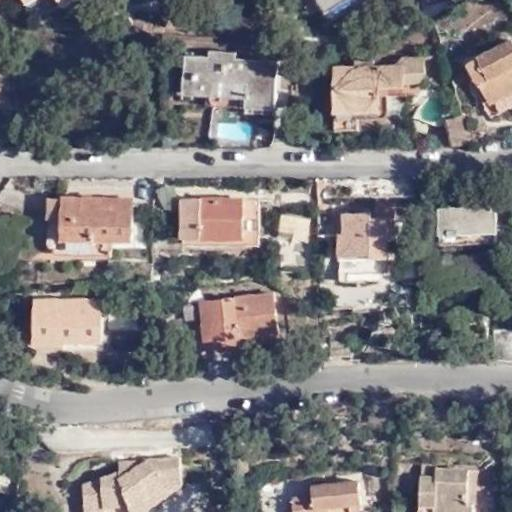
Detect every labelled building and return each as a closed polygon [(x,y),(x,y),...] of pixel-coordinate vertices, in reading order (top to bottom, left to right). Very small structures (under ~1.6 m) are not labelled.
[(326,0),(332,9),(348,0),(326,0)] [(511,41),(479,59),(489,80),(480,85),(490,104),(486,106),(491,117),(499,113),(493,102),(511,92),(511,41)] [(209,57),(185,56),(183,96),(223,98),(224,83),(247,85),(246,109),(275,111),(278,62),(236,59),(236,53),(210,51),(209,57)] [(404,58),(396,67),(334,68),(336,113),(359,113),(380,112),(379,88),(388,88),(403,87),(403,84),(418,84),(424,75),(423,58),(404,58)] [(489,80),(479,59),(469,64),(480,85),(489,80)] [(387,113),(388,88),(379,88),(380,112),(359,113),(359,120),(380,119),(385,117),(387,113)] [(511,92),(493,102),(499,113),(511,106),(511,92)] [(359,113),(336,113),(336,130),(359,130),(359,120),(359,113)] [(465,116),(446,121),(452,146),(473,145),(465,116)] [(243,198),(182,199),(183,240),(244,239),(243,198)] [(259,198),(243,198),(244,239),(259,239),(259,198)] [(61,255),(112,256),(112,241),(63,240),(64,199),(48,199),(48,242),(51,250),(61,255)] [(132,241),(132,200),(64,199),(63,240),(112,241),(132,241)] [(386,240),(395,240),(393,201),(374,202),(375,217),(371,217),(371,213),(343,214),(344,234),(339,234),(340,261),(387,258),(386,240)] [(442,236),(497,233),(496,212),(492,213),(492,202),(464,203),(464,209),(440,210),(442,236)] [(497,233),(442,236),(442,245),(498,243),(497,233)] [(387,258),(340,261),(341,282),(351,282),(350,274),(388,272),(387,258)] [(272,294),(201,301),(205,341),(277,333),(272,294)] [(35,300),(35,346),(65,346),(65,343),(102,343),(103,301),(35,300)] [(329,328),(331,355),(350,353),(348,326),(329,328)] [(494,360),(511,360),(511,330),(494,330),(494,360)] [(121,448),(94,452),(96,461),(122,457),(121,448)] [(413,450),(411,465),(427,467),(427,457),(427,451),(413,450)] [(122,457),(96,461),(97,470),(67,475),(71,504),(83,503),(84,508),(104,505),(104,503),(103,503),(101,494),(112,492),(133,489),(128,456),(122,457)] [(463,511),(464,496),(457,495),(459,459),(427,457),(427,467),(411,465),(408,511),(463,511)] [(457,495),(464,496),(466,459),(459,459),(457,495)] [(351,493),(361,491),(359,467),(311,472),(312,482),(292,484),(294,511),(352,511),(352,502),(351,493)] [(363,501),(361,491),(351,493),(352,502),(363,501)] [(104,503),(104,505),(114,504),(112,492),(101,494),(103,503),(104,503)]
